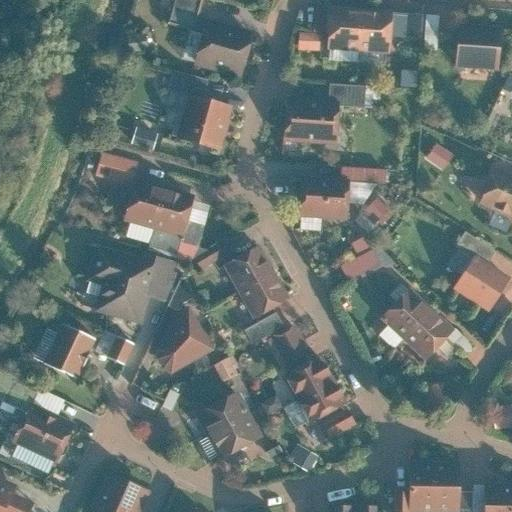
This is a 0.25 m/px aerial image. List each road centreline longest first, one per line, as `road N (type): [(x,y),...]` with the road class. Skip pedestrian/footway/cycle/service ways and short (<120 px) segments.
road 1 (residential): [(291,0),(250,138),(252,176),(374,407),(403,427)]
road 2 (residential): [(99,441),(230,495),(259,496),(372,467),(403,427)]
road 3 (residential): [(455,439),(511,334)]
